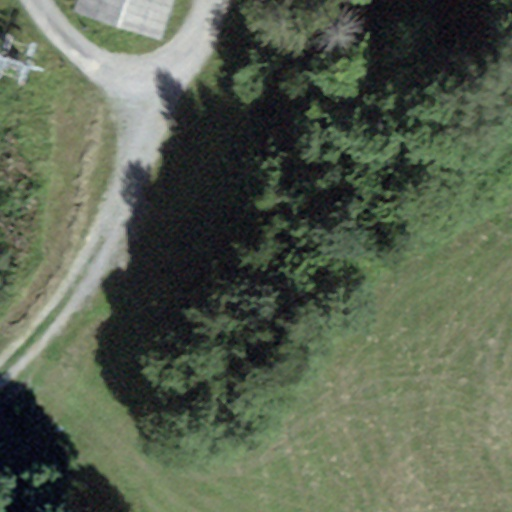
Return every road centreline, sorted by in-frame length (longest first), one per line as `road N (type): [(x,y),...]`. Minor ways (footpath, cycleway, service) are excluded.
road 1 (track): [(0,374),(109,236),(180,95)]
road 2 (track): [(191,60),(151,80),(127,79),(61,35),(33,0)]
